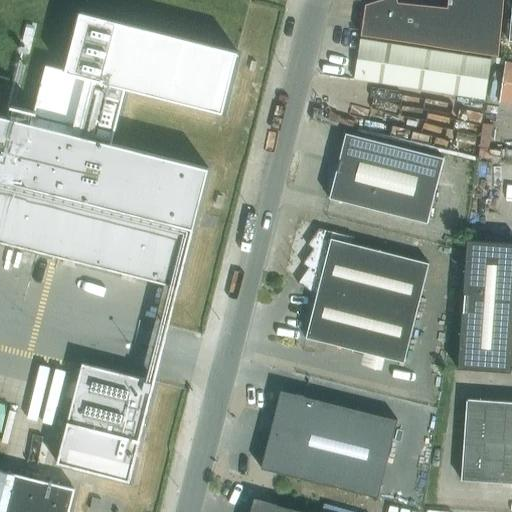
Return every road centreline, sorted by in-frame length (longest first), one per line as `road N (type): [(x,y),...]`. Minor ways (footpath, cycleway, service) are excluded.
road 1 (unclassified): [(187,511),(317,0)]
road 2 (unknown): [(224,367),(0,301)]
